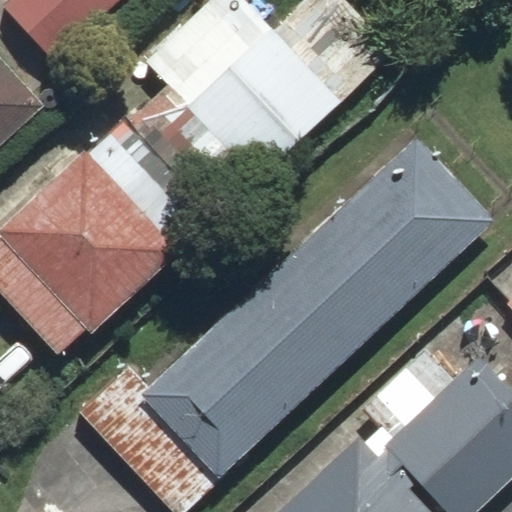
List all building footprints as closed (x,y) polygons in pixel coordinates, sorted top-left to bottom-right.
[(0,279),(67,352),(100,322),(105,327),(403,51),(355,0),(306,0),(278,27),(253,0),(210,0),(148,58),(170,81),(0,238),(0,279)] [(12,0),(8,4),(58,56),(117,0),(12,0)] [(0,148),(52,102),(2,45),(0,42),(0,148)] [(420,133),(153,385),(133,364),(84,411),(179,511),(185,511),(228,472),(499,216),(420,133)] [(511,272),(501,281),(511,295),(511,272)] [(288,511),(477,511),(511,480),(511,385),(503,376),(484,356),(462,376),(435,347),(368,409),(382,424),(288,511)]
